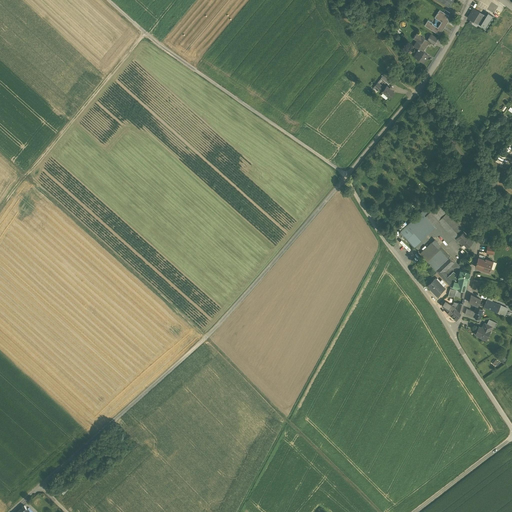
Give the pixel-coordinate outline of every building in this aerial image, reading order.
[(479,12),(474,8),(468,17),(471,19),(473,21),(478,24),(478,23),(483,15),(484,14),(483,14),(479,12),(479,11),(479,12)] [(441,22),(438,27),(432,24),(432,23),(428,20),(424,25),(439,35),(449,20),(447,18),(449,16),(448,15),(443,12),(439,10),(434,18),(441,22)] [(483,15),(478,23),(480,25),(485,29),(493,16),(488,13),(486,16),(483,15)] [(427,40),(417,33),(414,38),(419,42),(416,47),(418,49),(422,51),(429,41),(427,40)] [(431,34),(427,40),(429,41),(433,44),(437,38),(431,34)] [(422,51),(418,49),(417,49),(419,50),(416,53),(417,55),(419,57),(418,58),(424,62),(428,55),(422,51)] [(391,81),(383,75),(381,78),(388,84),(391,81)] [(385,88),(378,82),(375,85),(375,86),(379,89),(382,91),(385,88)] [(395,92),(387,86),(385,88),(382,91),(390,98),(395,92)] [(461,226),(449,212),(450,211),(448,210),(447,210),(439,202),(431,211),(430,209),(428,211),(425,208),(417,216),(421,220),(403,236),(412,245),(438,221),(455,239),(456,238),(463,231),(459,227),(461,226)] [(417,216),(399,232),(403,236),(421,220),(417,216)] [(463,231),(456,238),(458,240),(462,245),(464,244),(467,247),(473,242),(463,231)] [(448,258),(432,242),(420,253),(436,270),(448,258)] [(454,281),(444,270),(453,262),(448,258),(436,270),(450,285),(451,286),(454,287),(456,287),(457,282),(454,281)] [(493,261),(486,259),(485,260),(478,258),(476,267),(489,272),(490,270),(491,269),(490,269),(493,261)] [(457,274),(454,271),(458,267),(453,262),(444,270),(454,281),(457,282),(459,274),(457,274)] [(470,272),(460,269),(459,274),(457,282),(456,287),(459,288),(462,289),(465,290),(470,272)] [(445,288),(435,278),(427,285),(437,296),(445,288)] [(481,281),(474,279),(472,288),(480,290),(481,281)] [(456,287),(454,287),(453,289),(456,290),(454,295),(464,298),(465,290),(462,289),(461,293),(458,292),(459,288),(456,287)] [(481,299),(471,294),(469,301),(478,306),(481,299)] [(451,305),(445,301),(442,306),(448,309),(451,305)] [(493,304),(486,301),(484,306),(491,309),(493,304)] [(508,308),(499,304),(498,306),(496,312),(504,315),(508,308)] [(448,309),(446,311),(450,315),(454,308),(455,307),(452,305),(451,305),(448,309)] [(482,309),(476,306),(474,311),(467,308),(465,314),(476,318),(477,313),(480,314),(482,309)] [(458,311),(454,308),(450,315),(456,320),(461,314),(458,311)] [(497,323),(489,319),(487,324),(495,327),(497,323)] [(487,324),(485,322),(484,323),(482,327),(490,331),(492,326),(487,324)] [(490,331),(482,327),(480,328),(479,327),(475,334),(479,335),(478,336),(484,339),(485,336),(487,337),(490,331)]
